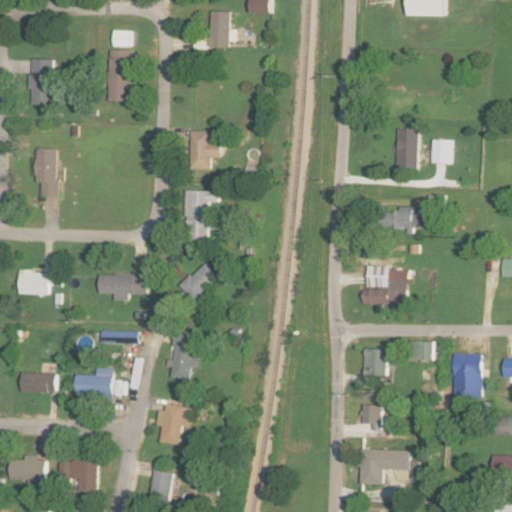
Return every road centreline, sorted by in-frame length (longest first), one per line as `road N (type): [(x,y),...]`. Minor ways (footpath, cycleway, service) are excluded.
road 1 (residential): [(2,233),(9,12),(138,14),(159,23),(166,49),(157,225),(144,239),(0,232)]
road 2 (residential): [(334,511),(339,336),(330,289),(350,0)]
road 3 (residential): [(121,511),(146,335)]
road 4 (residential): [(511,333),(339,336)]
road 5 (residential): [(131,432),(0,425)]
